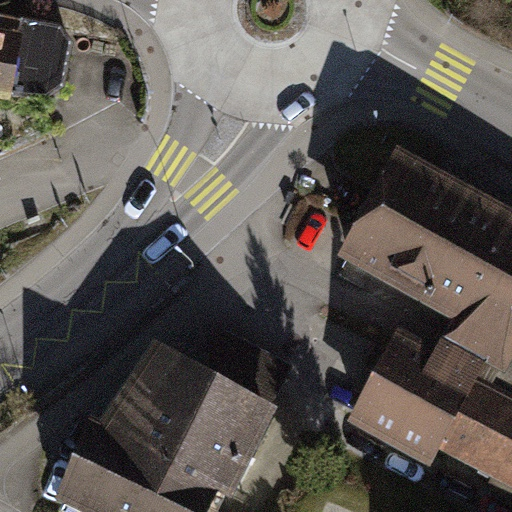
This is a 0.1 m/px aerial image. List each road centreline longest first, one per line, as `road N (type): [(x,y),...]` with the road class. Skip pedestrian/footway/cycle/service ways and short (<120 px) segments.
road 1 (residential): [(0,458),(254,247),(248,158)]
road 2 (residential): [(0,196),(60,169),(187,132)]
road 3 (tertiary): [(346,37),(511,118)]
road 4 (tertiary): [(0,351),(131,249)]
road 5 (tertiary): [(131,249),(212,194),(248,158)]
road 6 (tertiary): [(187,132),(131,249)]
